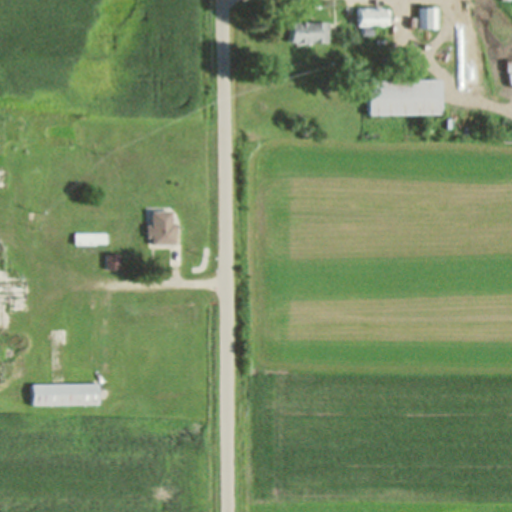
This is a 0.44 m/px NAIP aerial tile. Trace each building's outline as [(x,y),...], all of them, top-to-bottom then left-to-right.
[(417,6),(418,29),(437,28),(437,6),(417,6)] [(383,7),(356,7),(357,26),(383,26),(383,7)] [(327,21),(286,21),(286,42),(327,42),(327,21)] [(365,80),(365,115),(438,114),(437,79),(365,80)] [(173,244),(173,223),(170,223),(170,210),(149,210),(149,223),(145,223),(145,237),(150,237),(150,244),(173,244)] [(106,232),(106,243),(75,242),(75,232),(106,232)] [(118,254),(118,269),(104,269),(104,254),(118,254)] [(27,276),(0,276),(0,301),(8,301),(8,308),(27,308),(27,276)] [(98,295),(94,367),(70,365),(74,294),(98,295)] [(97,383),(30,384),(30,406),(97,405),(97,383)]
